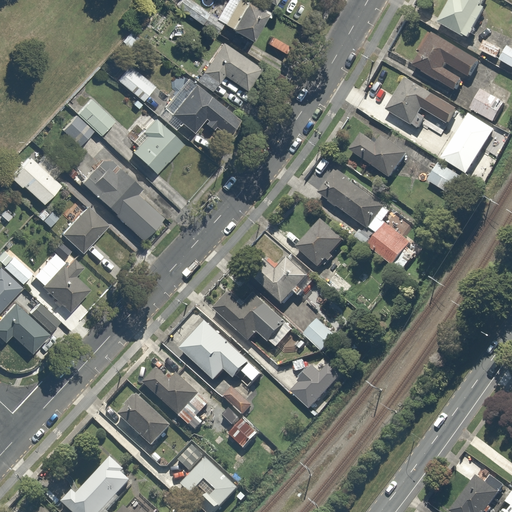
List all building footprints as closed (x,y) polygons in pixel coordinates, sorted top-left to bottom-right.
[(266,8),(251,0),(223,0),(215,17),(188,0),(177,0),(173,7),(204,27),(201,32),(212,39),(222,23),(250,38),(266,8)] [(449,0),(438,23),(469,39),(488,0),(449,0)] [(137,36),(129,30),(121,41),(129,47),(137,36)] [(462,79),(444,67),(448,62),(471,76),(480,62),(432,32),(412,65),(454,91),(462,79)] [(486,38),(480,50),(497,59),(503,47),(486,38)] [(221,73),(243,89),(258,68),(222,41),(195,76),(211,88),(221,73)] [(511,46),(508,44),(499,59),(511,67),(511,46)] [(153,84),(129,65),(116,80),(140,100),(153,84)] [(188,76),(162,108),(191,131),(205,113),(226,130),(238,115),(188,76)] [(405,76),(386,109),(416,127),(425,110),(449,124),(458,108),(405,76)] [(482,87),(469,108),(494,123),(507,102),(482,87)] [(90,97),(75,114),(99,135),(114,118),(90,97)] [(467,172),(495,128),(469,112),(442,156),(467,172)] [(93,130),(75,114),(60,130),(78,146),(93,130)] [(143,129),(139,127),(129,139),(136,144),(129,152),(153,173),(182,140),(154,116),(143,129)] [(410,152),(369,125),(351,151),(392,178),(410,152)] [(46,166),(38,158),(34,162),(28,157),(8,178),(19,188),(21,185),(42,205),(60,186),(42,170),(46,166)] [(141,185),(121,166),(119,168),(108,158),(102,158),(80,181),(140,238),(163,213),(137,189),(141,185)] [(439,162),(427,180),(454,197),(466,179),(439,162)] [(375,234),(385,221),(392,210),(336,169),(315,199),(325,206),(330,199),(357,218),(352,226),(365,235),(369,229),(375,234)] [(107,222),(85,204),(60,233),(82,251),(107,222)] [(346,234),(324,217),(298,249),(321,267),(346,234)] [(385,221),(375,234),(367,246),(402,271),(416,251),(409,246),(412,241),(385,221)] [(294,293),(299,298),(305,291),(300,286),(308,277),(264,237),(240,264),(283,304),(294,293)] [(11,253),(2,264),(22,282),(31,271),(11,253)] [(354,273),(334,257),(319,276),(339,291),(354,273)] [(60,302),(68,308),(89,284),(63,261),(42,286),(54,297),(51,301),(57,306),(60,302)] [(0,305),(19,281),(0,265),(0,305)] [(260,333),(276,347),(294,327),(239,278),(212,308),(251,343),(260,333)] [(15,300),(0,316),(0,340),(2,342),(10,334),(30,352),(49,331),(28,313),(15,300)] [(38,301),(28,313),(49,331),(59,320),(38,301)] [(336,333),(318,318),(304,333),(322,349),(336,333)] [(215,379),(224,369),(235,378),(241,371),(254,382),(263,372),(205,320),(180,348),(215,379)] [(283,362),(266,349),(257,360),(274,373),(283,362)] [(343,374),(331,363),(322,372),(315,365),(299,382),(302,385),(294,393),(312,408),(343,374)] [(198,417),(210,404),(169,366),(160,376),(153,369),(140,384),(193,432),(203,422),(198,417)] [(251,406),(232,388),(222,398),(241,416),(251,406)] [(168,425),(134,394),(115,414),(149,446),(168,425)] [(257,434),(243,420),(229,436),(244,449),(257,434)] [(99,511),(131,481),(109,459),(78,490),(75,487),(62,500),(73,511),(99,511)] [(205,459),(180,485),(191,496),(194,492),(214,511),(215,511),(237,489),(205,459)] [(487,479),(479,473),(449,511),(450,511),(484,511),(498,495),(499,494),(507,483),(493,472),(487,479)] [(145,511),(130,499),(119,511),(145,511)]
